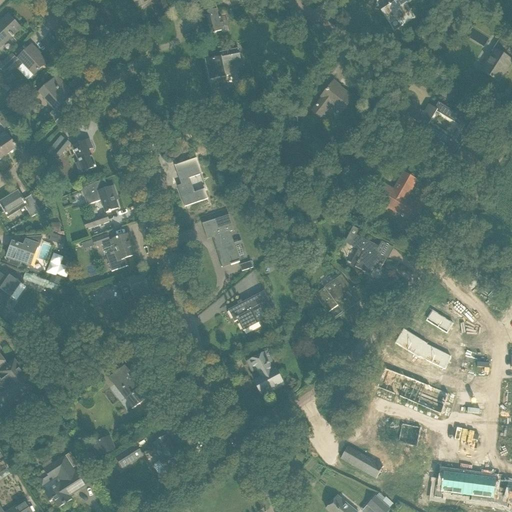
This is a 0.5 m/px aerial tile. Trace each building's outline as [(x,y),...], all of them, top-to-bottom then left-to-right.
[(132,0),(138,8),(150,0),(132,0)] [(392,0),(394,2),(380,10),(390,24),(396,20),(401,27),(409,21),(415,17),(406,4),(411,0),(392,0)] [(201,18),(203,24),(205,36),(214,35),(214,34),(222,32),(221,31),(219,18),(217,11),(211,12),(210,12),(207,13),(208,17),(201,18)] [(8,15),(0,22),(0,47),(0,48),(21,28),(8,15)] [(511,46),(501,40),(495,50),(481,71),(490,77),(498,82),(504,73),(502,71),(505,66),(508,68),(511,61),(509,59),(511,55),(511,46)] [(46,63),(36,52),(37,51),(32,46),(18,58),(34,75),(46,63)] [(206,62),(210,80),(225,77),(222,63),(240,59),(238,50),(220,54),(210,56),(211,61),(206,62)] [(12,54),(0,65),(0,69),(4,73),(18,60),(12,54)] [(3,78),(0,74),(0,86),(3,90),(8,85),(2,79),(3,78)] [(49,116),(55,122),(69,110),(64,104),(73,95),(67,89),(57,77),(39,93),(55,111),(49,116)] [(339,87),(339,86),(334,82),(321,97),(323,98),(312,111),(320,117),(331,104),(341,113),(353,98),(339,87)] [(435,109),(428,105),(428,106),(426,105),(419,117),(420,118),(419,120),(423,122),(416,134),(436,146),(437,145),(447,151),(447,149),(454,153),(462,140),(464,142),(467,137),(463,134),(471,121),(456,112),(455,113),(438,103),(435,109)] [(0,122),(5,131),(10,127),(2,115),(0,116),(0,122)] [(0,149),(5,156),(16,148),(8,136),(1,140),(0,137),(0,149)] [(54,152),(60,157),(70,144),(65,139),(54,152)] [(75,164),(79,174),(96,167),(89,150),(93,148),(89,140),(73,147),(79,162),(75,164)] [(40,152),(34,157),(38,162),(44,157),(40,152)] [(190,178),(202,174),(196,159),(185,162),(175,166),(182,187),(178,188),(185,207),(208,199),(204,190),(195,193),(190,178)] [(377,205),(388,210),(389,208),(408,220),(417,204),(407,198),(416,181),(404,174),(392,194),(385,191),(377,205)] [(104,180),(83,189),(86,198),(89,205),(101,201),(105,213),(109,212),(118,209),(114,197),(117,196),(113,187),(107,189),(104,180)] [(30,196),(24,200),(18,191),(0,202),(0,205),(7,217),(24,206),(31,217),(40,212),(30,196)] [(362,209),(358,217),(367,221),(370,214),(362,209)] [(84,223),(86,230),(109,223),(106,215),(84,223)] [(229,215),(202,224),(207,239),(213,238),(217,249),(219,249),(225,265),(225,266),(231,264),(231,265),(240,262),(230,232),(234,230),(229,215)] [(59,224),(51,224),(51,232),(60,232),(59,224)] [(51,241),(63,244),(65,236),(53,233),(51,241)] [(107,234),(92,240),(95,248),(102,245),(110,242),(110,241),(107,234)] [(110,242),(102,245),(103,249),(110,247),(112,253),(106,255),(112,271),(111,271),(112,272),(128,266),(125,259),(134,256),(129,244),(132,242),(130,234),(113,240),(110,241),(110,242)] [(357,235),(351,246),(358,250),(363,252),(355,267),(361,270),(370,275),(373,269),(379,272),(386,258),(376,253),(379,247),(378,247),(369,242),(357,235)] [(8,263),(19,267),(21,263),(30,266),(38,245),(26,241),(24,247),(13,243),(7,258),(9,259),(8,263)] [(240,265),(242,271),(253,267),(251,261),(240,265)] [(23,280),(40,286),(57,291),(58,285),(42,279),(25,273),(23,280)] [(0,289),(0,299),(6,304),(20,283),(10,276),(8,279),(0,274),(0,289),(0,290),(0,289)] [(353,303),(361,297),(354,288),(352,289),(342,275),(334,281),(315,295),(328,313),(337,306),(343,313),(354,304),(353,303)] [(128,280),(119,283),(121,290),(122,289),(126,302),(134,299),(134,300),(150,295),(144,276),(136,279),(135,277),(127,279),(128,280)] [(49,291),(42,296),(47,302),(54,297),(49,291)] [(228,310),(234,322),(237,321),(243,332),(259,323),(253,312),(260,309),(263,315),(275,308),(265,291),(228,310)] [(120,312),(122,320),(138,315),(136,307),(120,312)] [(432,310),(425,321),(437,328),(444,318),(432,310)] [(444,318),(437,328),(446,334),(453,324),(444,318)] [(403,329),(394,343),(419,358),(427,345),(427,344),(403,329)] [(427,345),(419,358),(445,370),(451,357),(427,345)] [(34,358),(29,351),(21,357),(26,364),(34,358)] [(262,378),(255,382),(258,389),(260,394),(266,391),(266,392),(274,388),(274,389),(283,385),(276,371),(273,372),(269,364),(272,362),(271,361),(274,360),(271,355),(269,357),(266,352),(250,360),(255,371),(258,370),(262,378)] [(0,414),(35,387),(14,361),(8,366),(0,355),(0,414)] [(140,380),(141,379),(133,369),(129,372),(124,367),(109,378),(126,400),(132,395),(140,405),(154,394),(145,383),(143,384),(140,380)] [(401,376),(385,369),(377,388),(394,395),(401,376)] [(82,383),(86,388),(98,378),(94,373),(82,383)] [(417,383),(401,376),(394,395),(409,401),(417,383)] [(425,408),(433,389),(417,383),(409,401),(425,408)] [(433,389),(425,408),(441,414),(449,396),(433,389)] [(385,421),(364,417),(360,437),(381,441),(385,421)] [(398,445),(402,424),(385,421),(381,441),(398,445)] [(420,428),(402,424),(398,445),(416,448),(420,428)] [(162,458),(158,460),(159,462),(154,465),(154,467),(158,474),(160,474),(165,472),(166,473),(188,459),(180,447),(175,450),(166,436),(153,444),(162,458)] [(92,444),(98,457),(115,450),(109,437),(92,444)] [(114,458),(122,469),(143,456),(136,444),(114,458)] [(347,447),(341,459),(349,464),(376,479),(383,467),(356,452),(347,447)] [(499,458),(511,458),(511,449),(500,449),(499,458)] [(42,466),(45,472),(36,478),(42,487),(58,476),(61,482),(43,494),(48,502),(53,499),(59,508),(72,500),(70,496),(86,486),(80,478),(76,472),(65,455),(52,463),(50,460),(42,466)] [(413,462),(409,489),(422,491),(425,465),(413,462)] [(435,483),(433,498),(441,499),(442,492),(452,494),(454,474),(443,472),(442,484),(435,483)] [(452,494),(451,496),(462,497),(463,495),(465,475),(454,474),(452,494)] [(465,475),(463,495),(471,496),(473,476),(465,475)] [(471,496),(470,501),(482,502),(485,478),(473,476),(471,496)] [(485,478),(482,502),(491,504),(498,506),(502,493),(494,491),(496,479),(485,478)] [(502,493),(498,506),(507,508),(508,504),(511,504),(511,484),(509,495),(502,493)] [(406,492),(405,503),(417,505),(419,493),(406,492)] [(355,511),(337,496),(326,510),(329,511),(355,511)] [(375,497),(367,506),(373,511),(388,511),(390,510),(388,509),(381,502),(375,497)] [(1,511),(0,509),(0,511),(31,511),(25,502),(8,511),(1,511)]
